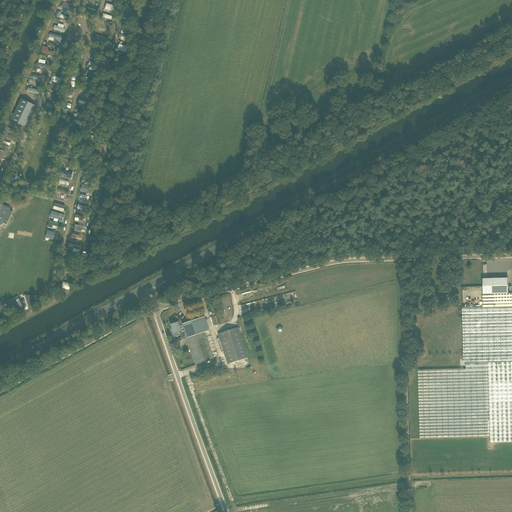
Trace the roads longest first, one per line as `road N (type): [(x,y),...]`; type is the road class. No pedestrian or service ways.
road 1 (track): [(511,46),(130,257),(123,250),(134,205)]
road 2 (primary): [(144,288),(511,88)]
road 3 (unclassified): [(154,307),(353,258),(511,254)]
road 4 (track): [(411,511),(401,257)]
road 5 (unclassified): [(227,511),(154,307)]
road 6 (primary): [(0,369),(144,288)]
